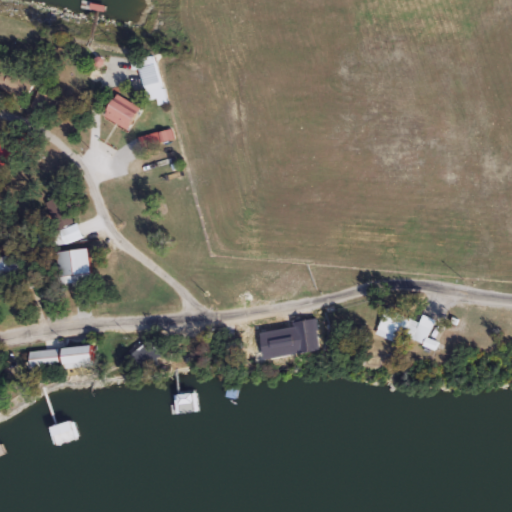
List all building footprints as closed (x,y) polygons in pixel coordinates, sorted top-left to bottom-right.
[(165,90),(147,94),(140,66),(157,62),(165,90)] [(0,86),(0,78),(6,64),(37,77),(28,98),(0,86)] [(31,106),(39,89),(57,97),(50,114),(31,106)] [(143,107),(129,129),(105,115),(119,92),(143,107)] [(1,170),(0,168),(0,147),(14,138),(25,152),(1,170)] [(67,243),(62,229),(80,222),(85,236),(67,243)] [(89,248),(92,280),(63,283),(60,251),(89,248)] [(452,319),(442,350),(382,331),(389,308),(424,319),(425,313),(441,318),(441,315),(452,319)] [(296,323),(317,318),(321,337),(301,342),(296,323)] [(121,359),(148,332),(166,350),(139,377),(121,359)] [(68,365),(68,345),(98,346),(98,366),(68,365)] [(32,350),(61,348),(62,366),(33,368),(32,350)] [(107,422),(123,418),(125,427),(110,431),(107,422)]
